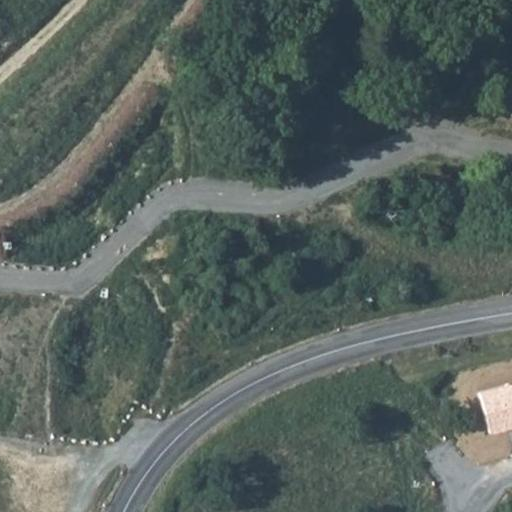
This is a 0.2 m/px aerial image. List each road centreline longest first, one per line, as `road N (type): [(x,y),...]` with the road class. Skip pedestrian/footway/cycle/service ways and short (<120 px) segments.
road 1 (tertiary): [(511,316),(332,351),(258,378),(193,419),(159,455)]
road 2 (track): [(195,0),(53,183),(0,205)]
